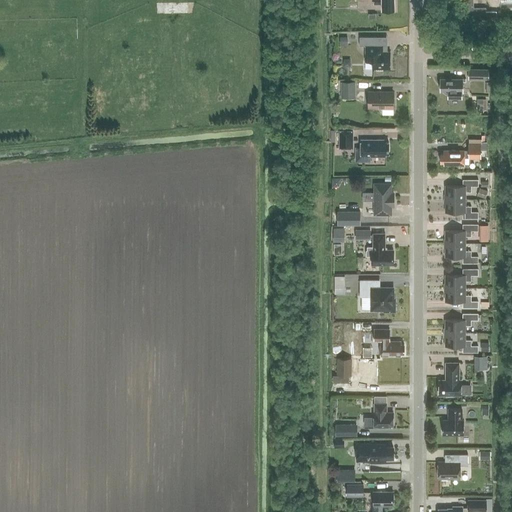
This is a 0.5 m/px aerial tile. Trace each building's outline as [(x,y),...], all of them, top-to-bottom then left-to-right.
[(394,0),(374,0),(375,5),(382,5),(382,11),(394,11),(394,0)] [(466,0),(466,15),(485,15),(485,16),(496,16),(496,11),(486,11),(486,7),(474,7),(473,0),(466,0)] [(189,13),(188,2),(155,2),(156,14),(189,13)] [(359,38),(359,47),(365,47),(365,69),(372,69),(376,69),(376,71),(382,71),(382,69),(390,69),(390,52),(382,52),(382,46),(376,46),(376,38),(359,38)] [(489,80),(489,69),(469,69),(469,80),(489,80)] [(466,82),(466,79),(441,79),(441,91),(448,92),(448,98),(462,98),(462,93),(464,93),(464,82),(466,82)] [(355,98),(355,82),(340,82),(340,98),(355,98)] [(368,93),(368,109),(393,109),(393,93),(368,93)] [(339,131),(339,149),(353,149),(353,130),(339,131)] [(360,140),(360,157),(385,157),(385,154),(388,154),(388,143),(385,143),(385,140),(360,140)] [(480,159),(481,143),(468,143),(468,150),(466,150),(444,150),(444,154),(442,154),(442,163),(444,163),(444,166),(466,166),(466,162),(466,159),(480,159)] [(446,186),(445,200),(466,200),(466,193),(472,193),(472,187),(479,187),(479,181),(463,180),(463,187),(446,186)] [(374,185),(374,215),(390,215),(390,207),(393,207),(393,197),(390,197),(390,185),(374,185)] [(488,191),(480,188),(477,196),(485,198),(488,191)] [(373,201),(373,193),(363,193),(363,201),(373,201)] [(445,200),(445,213),(463,213),(463,219),(478,219),(478,213),(471,213),(471,207),(466,207),(466,200),(445,200)] [(338,211),(338,225),(360,225),(360,211),(338,211)] [(445,231),(445,244),(466,244),(466,237),(471,237),(471,232),(478,232),(478,225),(463,225),(463,231),(445,231)] [(333,229),(333,242),(345,242),(344,229),(333,229)] [(356,230),(356,240),(366,240),(366,230),(356,230)] [(385,250),(384,234),(372,234),(373,247),(367,247),(367,250),(365,250),(366,256),(371,256),(371,265),(393,265),(393,250),(385,250)] [(341,242),(333,242),(334,253),(342,252),(341,242)] [(445,244),(445,257),(462,258),(462,264),(478,264),(478,257),(471,257),(471,252),(465,252),(466,244),(445,244)] [(445,276),(445,289),(465,289),(465,282),(471,282),(471,276),(478,276),(478,270),(462,270),(462,276),(445,276)] [(334,293),(346,293),(346,275),(334,275),(334,293)] [(376,281),(360,281),(360,297),(371,297),(371,310),(384,310),(384,312),(394,312),(394,299),(393,299),(393,288),(376,288),(376,281)] [(445,289),(444,302),(462,302),(462,308),(477,309),(477,302),(470,302),(471,296),(465,296),(465,289),(445,289)] [(444,334),(465,334),(465,326),(470,327),(470,321),(477,321),(477,315),(462,314),(462,321),(444,320),(444,334)] [(403,354),(403,344),(401,344),(401,341),(389,341),(389,329),(375,329),(375,341),(380,341),(380,356),(400,356),(400,354),(403,354)] [(477,353),(477,347),(470,347),(470,341),(465,341),(465,334),(444,334),(444,347),(462,347),(462,353),(477,353)] [(486,370),(487,357),(474,357),(473,369),(486,370)] [(351,376),(351,359),(337,358),(336,375),(351,376)] [(438,395),(460,395),(460,380),(458,380),(458,363),(445,363),(445,380),(438,380),(438,395)] [(462,384),(462,393),(471,393),(471,384),(462,384)] [(373,413),(373,426),(393,426),(393,413),(386,413),(386,404),(374,404),(374,413),(373,413)] [(442,434),(463,434),(463,420),(461,420),(461,408),(448,408),(448,420),(442,420),(442,434)] [(357,436),(357,424),(336,424),(335,436),(357,436)] [(357,444),(357,460),(385,460),(385,457),(393,457),(393,447),(385,447),(385,444),(357,444)] [(480,460),(490,459),(490,451),(480,452),(480,460)] [(467,465),(467,454),(454,454),(454,462),(438,462),(438,478),(440,478),(459,478),(459,465),(467,465)] [(355,481),(355,469),(338,469),(338,481),(355,481)] [(363,496),(363,483),(346,484),(346,496),(363,496)] [(373,492),(373,505),(382,505),(392,505),(392,492),(373,492)] [(468,511),(486,511),(486,499),(468,500),(468,511)]
